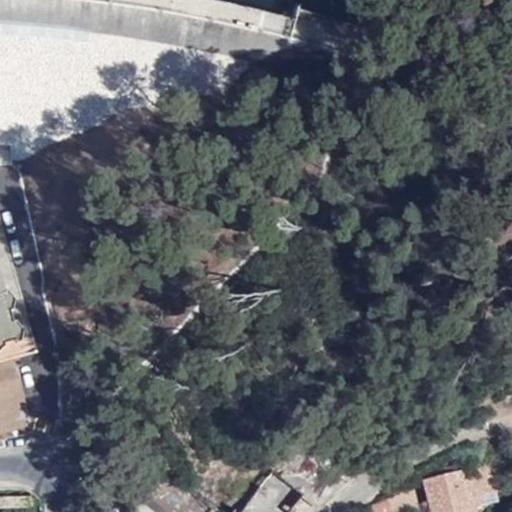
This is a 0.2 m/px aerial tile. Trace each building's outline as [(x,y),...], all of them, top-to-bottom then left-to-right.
[(4,99),(0,99),(0,169),(15,167),(4,99)] [(7,293),(0,295),(0,352),(6,347),(6,343),(17,340),(19,343),(22,342),(25,329),(15,321),(12,312),(15,309),(16,299),(10,291),(6,291),(7,293)] [(293,511),(308,495),(317,503),(347,480),(322,460),(293,484),(275,470),(249,501),(239,511),(293,511)] [(484,469),(466,474),(471,495),(490,490),(484,469)] [(475,511),(471,495),(466,474),(425,485),(432,511),(475,511)] [(395,490),(388,495),(392,511),(410,511),(420,509),(414,485),(395,490)] [(165,511),(147,497),(135,511),(165,511)] [(375,511),(387,504),(384,499),(365,511),(375,511)]
